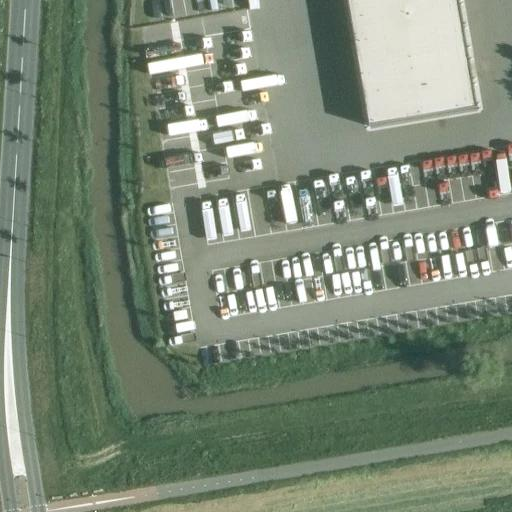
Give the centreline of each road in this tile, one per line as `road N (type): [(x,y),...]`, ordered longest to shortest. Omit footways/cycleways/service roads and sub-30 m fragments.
road 1 (tertiary): [(8,395),(25,0)]
road 2 (tertiary): [(38,511),(8,395)]
